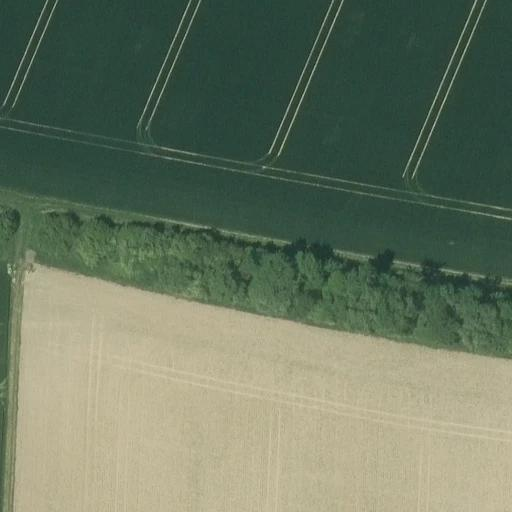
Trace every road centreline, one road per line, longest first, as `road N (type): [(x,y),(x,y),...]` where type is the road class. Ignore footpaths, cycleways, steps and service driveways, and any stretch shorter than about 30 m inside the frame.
road 1 (track): [(0,201),(511,296)]
road 2 (track): [(33,207),(20,232),(6,511)]
